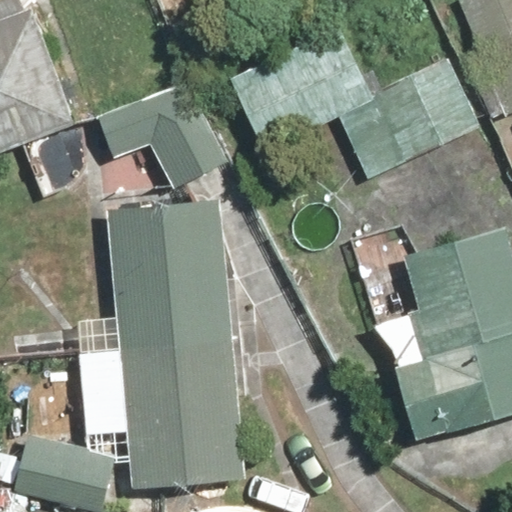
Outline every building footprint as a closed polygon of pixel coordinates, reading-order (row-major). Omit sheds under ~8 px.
[(0,132),(11,129),(17,144),(92,116),(49,0),(28,0),(0,10),(0,132)] [(511,0),(468,0),(511,104),(511,0)] [(358,23),(242,72),(277,154),(347,124),(370,181),(490,129),(459,56),(385,88),(358,23)] [(243,166),(210,78),(108,116),(128,169),(171,153),(184,187),(243,166)] [(123,207),(132,316),(91,320),(103,450),(41,434),(26,490),(109,511),(115,511),(130,459),(131,459),(145,458),(148,489),(257,479),(232,197),(123,207)] [(511,421),(511,227),(419,252),(434,309),(394,320),(426,444),(511,421)]
